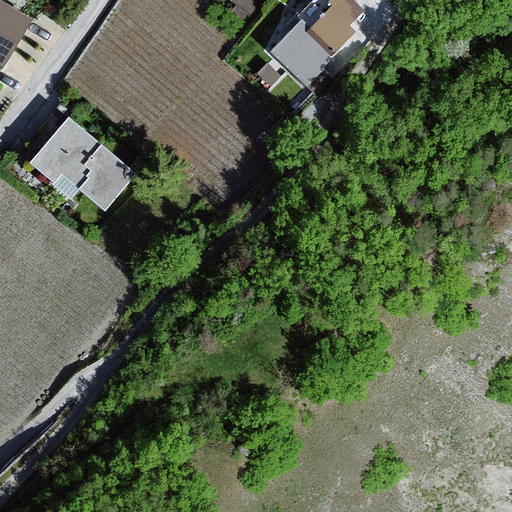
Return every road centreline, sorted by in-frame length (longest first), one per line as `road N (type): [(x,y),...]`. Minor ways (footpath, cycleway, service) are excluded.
road 1 (motorway): [(0,344),(511,394)]
road 2 (motorway): [(511,278),(0,242)]
road 3 (residential): [(100,0),(0,133)]
road 4 (unknown): [(106,397),(77,409),(5,467)]
